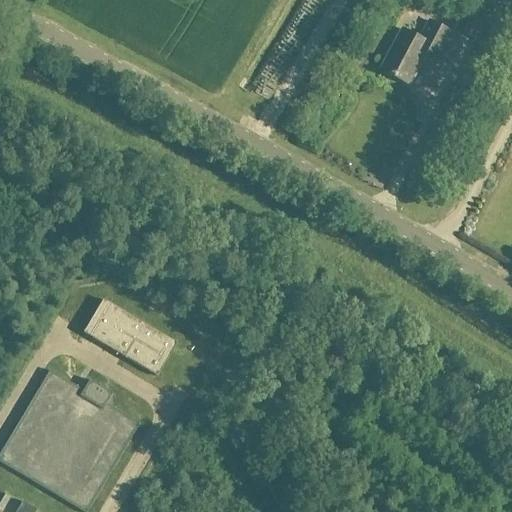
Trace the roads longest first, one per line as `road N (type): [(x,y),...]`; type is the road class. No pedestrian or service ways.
road 1 (unclassified): [(511,297),(0,10)]
road 2 (track): [(511,376),(177,180),(0,90)]
